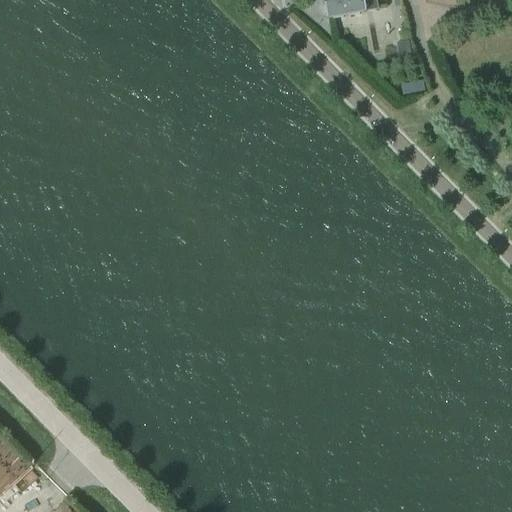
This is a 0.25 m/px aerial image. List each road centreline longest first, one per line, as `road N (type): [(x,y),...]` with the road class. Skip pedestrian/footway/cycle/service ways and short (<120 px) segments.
road 1 (unclassified): [(511,255),(257,0)]
road 2 (unclassified): [(144,511),(0,366)]
road 3 (track): [(511,169),(432,77)]
